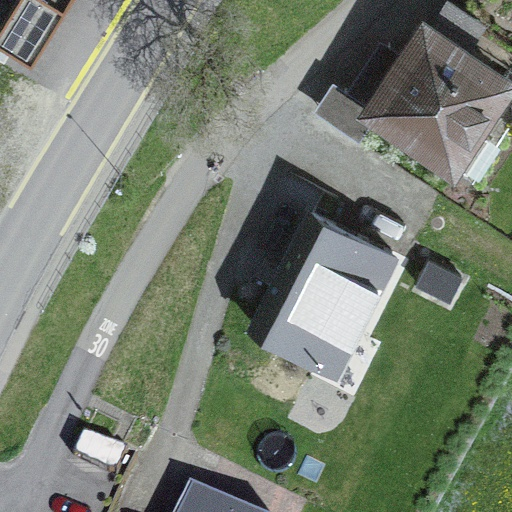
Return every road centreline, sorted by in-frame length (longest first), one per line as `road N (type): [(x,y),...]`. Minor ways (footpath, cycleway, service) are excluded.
road 1 (residential): [(372,0),(199,173),(129,281),(33,470),(0,500)]
road 2 (secondary): [(176,0),(0,295)]
